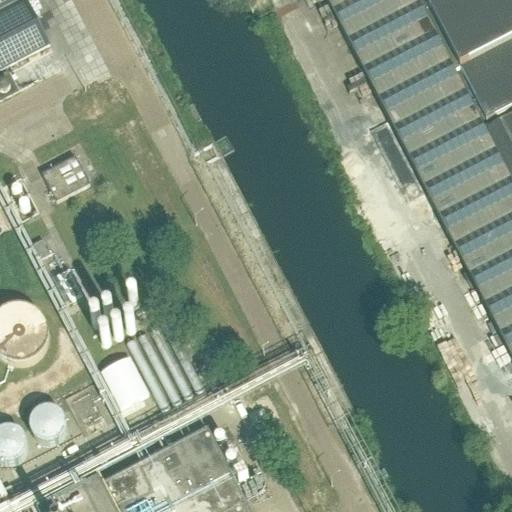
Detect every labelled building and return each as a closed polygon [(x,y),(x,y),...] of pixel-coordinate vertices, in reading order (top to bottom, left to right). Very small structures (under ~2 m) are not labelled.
[(28,5),(24,0),(0,0),(0,74),(50,49),(28,5)] [(319,0),(315,0),(294,5),(299,26),(325,20),(319,0)] [(511,0),(325,0),(349,45),(408,159),(444,229),(506,350),(511,361),(511,0)] [(319,46),(338,37),(330,21),(311,30),(319,46)] [(0,104),(19,95),(9,74),(0,78),(0,104)] [(332,140),(350,133),(343,115),(325,122),(332,140)] [(57,207),(91,190),(76,162),(43,179),(57,207)] [(466,277),(452,282),(459,301),(473,296),(466,277)] [(21,370),(25,370),(28,369),(32,368),(35,366),(38,364),(41,361),(44,358),(46,355),(47,351),(49,348),(49,344),(49,340),(49,336),(48,333),(47,329),(45,326),(43,322),(40,320),(37,317),(34,315),(31,314),(27,312),(23,312),(20,312),(16,312),(12,313),(8,314),(5,316),(2,318),(0,319),(0,361),(3,364),(6,366),(10,368),(13,369),(17,370),(21,370)] [(21,423),(40,446),(64,426),(44,403),(21,423)] [(15,428),(0,433),(0,463),(25,454),(15,428)] [(247,511),(231,481),(207,436),(103,490),(100,485),(47,511),(247,511)] [(511,455),(509,450),(495,456),(503,472),(511,467),(511,455)] [(0,511),(14,511),(2,488),(0,488),(0,511)]
